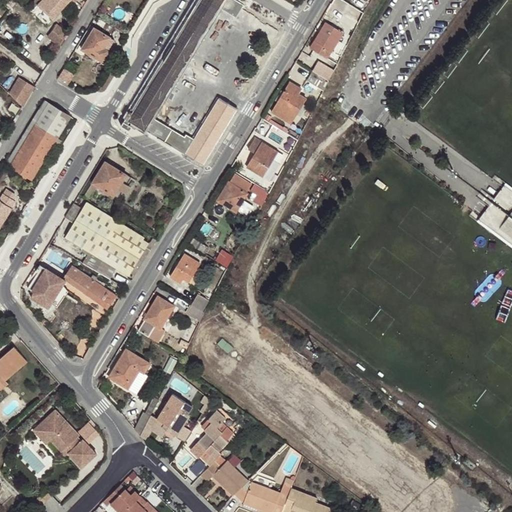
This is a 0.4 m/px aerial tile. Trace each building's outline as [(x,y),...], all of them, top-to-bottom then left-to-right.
[(53,19),(69,0),(41,0),(37,5),(53,19)] [(195,0),(125,117),(145,130),(153,117),(218,8),(223,0),(195,0)] [(244,5),(235,0),(223,0),(218,8),(236,18),(243,6),(244,5)] [(328,59),(344,33),(327,22),(310,48),(328,59)] [(56,23),(52,30),(64,39),(68,33),(56,23)] [(104,48),(111,37),(95,27),(82,49),(102,62),(106,59),(108,55),(109,50),(104,48)] [(115,40),(111,37),(104,48),(109,50),(115,40)] [(329,80),(334,70),(319,61),(313,71),(329,80)] [(329,80),(313,71),(307,81),(324,90),(329,80)] [(10,93),(23,106),(35,87),(20,77),(10,93)] [(300,103),(302,105),(306,98),(299,94),(302,89),(290,82),(272,111),(291,123),(297,113),(294,112),(300,103)] [(167,132),(162,141),(202,165),(237,108),(219,97),(194,138),(192,141),(185,137),(182,142),(167,132)] [(58,138),(71,116),(45,99),(34,119),(38,121),(10,168),(23,175),(21,178),(30,183),(53,144),(58,147),(62,141),(58,138)] [(153,117),(145,130),(162,141),(167,132),(182,142),(185,137),(184,136),(153,117)] [(5,165),(10,168),(38,121),(34,119),(6,164),(5,165)] [(274,140),(282,142),(285,129),(277,127),(274,140)] [(255,153),(249,163),(252,165),(250,168),(270,180),(280,163),(273,159),(278,152),(255,138),(248,149),(255,153)] [(106,161),(93,182),(98,185),(114,195),(128,174),(106,161)] [(132,177),(128,174),(114,195),(119,198),(123,191),(126,192),(129,185),(127,184),(132,177)] [(237,213),(249,193),(229,181),(217,201),(237,213)] [(93,182),(89,188),(94,191),(98,185),(93,182)] [(269,193),(254,183),(251,190),(265,199),(269,193)] [(511,188),(506,185),(495,199),(498,201),(507,190),(511,193),(511,188)] [(0,226),(1,227),(12,208),(11,208),(16,201),(11,199),(14,193),(6,188),(0,198),(0,226)] [(89,188),(83,197),(89,200),(94,191),(89,188)] [(484,219),(511,240),(511,193),(507,190),(498,201),(495,199),(494,201),(493,203),(491,205),(493,208),(484,219)] [(144,238),(78,196),(66,217),(74,223),(64,239),(58,236),(53,244),(79,259),(83,251),(88,253),(83,263),(110,279),(116,268),(129,275),(130,272),(147,244),(148,242),(144,239),(144,238)] [(493,208),(491,205),(481,217),(477,221),(511,247),(511,240),(484,219),(493,208)] [(153,247),(157,239),(152,236),(148,242),(147,244),(153,247)] [(228,268),(241,243),(231,236),(215,261),(228,268)] [(194,238),(189,244),(205,254),(209,248),(194,238)] [(153,247),(147,244),(130,272),(136,276),(153,247)] [(189,282),(200,263),(184,253),(170,276),(180,283),(183,279),(189,282)] [(36,270),(38,271),(39,270),(63,284),(65,280),(39,264),(36,270)] [(107,309),(117,296),(72,265),(63,279),(65,280),(107,309)] [(38,271),(28,288),(34,292),(38,294),(37,296),(42,298),(43,297),(52,303),(63,284),(39,270),(38,271)] [(63,284),(52,303),(51,303),(57,307),(67,290),(63,284)] [(198,293),(191,305),(203,312),(213,293),(208,291),(205,298),(198,293)] [(38,294),(34,292),(31,297),(48,308),(51,303),(52,303),(43,297),(42,298),(37,296),(38,294)] [(145,319),(138,331),(158,343),(165,331),(161,328),(175,306),(158,295),(144,318),(145,319)] [(203,312),(191,305),(186,313),(198,321),(203,312)] [(0,378),(2,377),(5,381),(28,361),(14,346),(0,358),(0,378)] [(144,373),(150,363),(126,348),(109,377),(137,394),(148,376),(144,373)] [(173,394),(157,418),(158,419),(164,423),(168,426),(165,429),(176,436),(190,416),(187,414),(192,407),(173,394)] [(152,415),(159,399),(154,396),(145,413),(151,416),(152,415)] [(202,402),(208,406),(212,400),(207,396),(202,402)] [(56,409),(46,418),(34,430),(48,444),(52,440),(43,431),(60,414),(56,409)] [(215,462),(223,454),(220,450),(229,441),(227,439),(233,433),(227,427),(222,432),(217,427),(226,418),(217,410),(208,419),(211,422),(204,430),(207,432),(190,449),(199,457),(206,450),(210,454),(204,460),(211,466),(215,462)] [(145,413),(136,429),(142,434),(151,416),(145,413)] [(83,467),(98,453),(84,439),(82,441),(79,437),(81,435),(60,414),(43,431),(52,440),(63,452),(68,447),(72,451),(70,453),(83,467)] [(142,434),(147,440),(158,419),(157,418),(152,415),(151,416),(142,434)] [(68,447),(63,452),(67,455),(70,453),(72,451),(68,447)] [(211,466),(202,475),(207,480),(212,475),(215,472),(225,482),(222,484),(233,494),(234,493),(247,480),(227,461),(221,468),(215,462),(211,466)] [(127,483),(137,473),(134,471),(124,481),(127,483)] [(215,472),(212,475),(222,484),(225,482),(215,472)] [(282,511),(291,489),(293,485),(284,482),(280,492),(251,482),(249,479),(247,480),(234,493),(244,502),(242,507),(255,511),(256,509),(265,511),(282,511)] [(112,505),(119,511),(124,511),(141,496),(135,491),(131,495),(126,490),(121,484),(108,497),(113,501),(111,503),(112,505)] [(131,495),(135,491),(131,486),(126,490),(131,495)] [(317,498),(291,489),(282,511),(290,511),(292,509),(301,511),(331,511),(333,509),(316,503),(317,498)] [(47,492),(42,498),(46,501),(51,496),(47,492)] [(141,496),(124,511),(147,511),(143,507),(147,503),(141,496)] [(108,497),(103,502),(108,508),(112,505),(111,503),(113,501),(108,497)]
